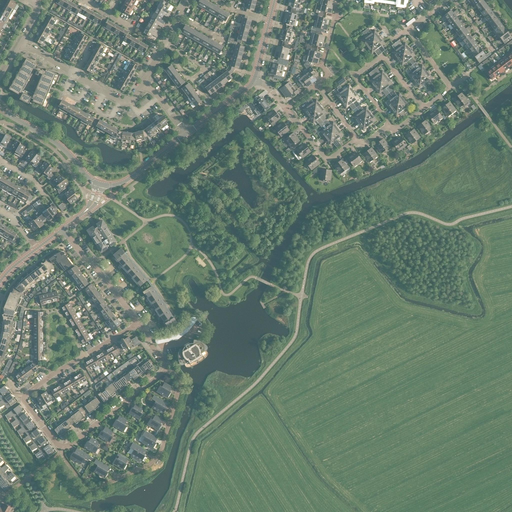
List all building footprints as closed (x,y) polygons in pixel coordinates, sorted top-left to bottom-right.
[(5,5),(14,10),(17,5),(8,0),(7,0),(7,1),(6,0),(5,2),(6,3),(5,5)] [(135,5),(134,5),(126,0),(125,2),(124,1),(123,5),(131,9),(132,10),(135,5)] [(161,0),(160,3),(157,8),(169,15),(171,12),(166,10),(168,8),(170,5),(161,0)] [(321,0),(320,5),(331,8),(332,3),(329,2),(329,0),(321,0)] [(482,0),(481,0),(475,5),(478,9),(485,4),(482,0)] [(64,8),(72,13),(76,6),(68,1),(64,8)] [(210,3),(206,1),(201,8),(206,11),(210,3)] [(300,4),(289,1),(288,6),(291,7),(291,10),(293,11),(294,8),(299,9),(300,4)] [(206,11),(211,13),(215,6),(210,3),(206,11)] [(253,11),(255,5),(247,3),(245,8),(244,8),(243,11),(249,13),(249,10),(253,11)] [(489,8),(485,4),(478,9),(481,13),(489,8)] [(3,9),(11,14),(14,10),(5,5),(4,6),(3,6),(2,7),(3,8),(3,9)] [(132,10),(131,9),(123,5),(120,9),(121,9),(120,11),(122,12),(122,11),(129,15),(132,10)] [(316,13),(320,14),(323,15),(325,16),(326,12),(330,13),(331,8),(320,5),(319,10),(317,10),(316,13)] [(80,8),(76,6),(72,13),(77,15),(78,13),(82,6),(80,8)] [(78,13),(82,15),(86,8),(82,6),(78,13)] [(220,9),(215,6),(211,13),(216,16),(220,9)] [(82,15),(86,17),(90,11),(86,8),(82,15)] [(169,15),(157,8),(154,13),(162,18),(163,15),(168,18),(169,15)] [(481,13),(484,17),(492,12),(489,8),(481,13)] [(0,10),(0,11),(1,12),(0,13),(0,14),(8,19),(11,14),(3,9),(2,10),(1,9),(0,10)] [(216,16),(220,19),(224,11),(220,9),(216,16)] [(290,13),(286,12),(285,18),(296,21),(297,15),(296,15),(296,12),(293,11),(291,10),(290,13)] [(451,10),(443,16),(442,17),(445,21),(458,12),(456,10),(453,13),(451,10)] [(94,13),(90,11),(86,17),(90,20),(94,13)] [(229,14),(224,11),(220,19),(225,22),(229,14)] [(492,11),(492,12),(484,17),(487,22),(496,15),(492,11)] [(448,26),(450,24),(457,19),(455,16),(459,13),(458,12),(445,21),(448,26)] [(90,20),(95,22),(98,15),(94,13),(90,20)] [(162,18),(154,13),(151,18),(164,25),(165,22),(161,20),(162,18)] [(0,20),(6,24),(8,19),(0,14),(0,20)] [(319,17),(317,17),(316,22),(327,25),(328,20),(324,19),(325,16),(323,15),(320,14),(319,17)] [(98,15),(95,22),(99,25),(103,18),(98,15)] [(251,20),(247,19),(248,16),(242,15),(241,18),(243,18),(241,23),(250,25),(251,20)] [(487,22),(490,26),(499,19),(496,15),(487,22)] [(47,20),(54,24),(56,20),(49,16),(47,20)] [(151,18),(148,23),(156,27),(158,25),(162,28),(164,25),(151,18)] [(296,21),(285,18),(283,23),(287,24),(286,27),(292,29),(293,26),(294,26),(296,21)] [(450,24),(453,28),(464,20),(463,18),(459,21),(457,19),(450,24)] [(490,26),(493,30),(501,24),(502,23),(499,19),(490,26)] [(54,24),(47,20),(44,24),(51,28),(54,24)] [(103,27),(107,30),(111,23),(107,20),(103,27)] [(453,28),(456,32),(463,27),(462,24),(465,22),(464,20),(453,28)] [(325,30),(327,25),(316,22),(315,27),(312,27),(311,30),(321,32),(322,29),(325,30)] [(107,30),(112,32),(116,25),(111,23),(107,30)] [(155,30),(156,27),(148,23),(145,28),(158,35),(160,32),(155,30)] [(51,28),(44,24),(42,28),(49,32),(51,28)] [(495,35),(496,35),(504,28),(501,24),(493,30),(492,31),(495,35)] [(112,32),(116,34),(120,27),(116,25),(112,32)] [(190,28),(185,25),(181,33),(186,35),(190,28)] [(465,29),(463,27),(456,32),(459,37),(470,28),(469,26),(465,29)] [(116,34),(120,37),(124,30),(120,27),(116,34)] [(285,30),(282,29),(280,35),(291,38),(293,32),(294,32),(296,30),(292,29),(286,27),(285,30)] [(47,36),(49,32),(42,28),(40,33),(47,36)] [(156,37),(158,35),(145,28),(142,33),(151,38),(152,35),(156,37)] [(190,38),(195,31),(190,28),(186,35),(190,38)] [(470,28),(459,37),(462,41),(469,35),(468,33),(472,30),(470,28)] [(499,39),(500,38),(507,32),(504,28),(496,35),(499,39)] [(373,42),(379,38),(376,34),(377,34),(374,30),(371,33),(369,30),(368,31),(367,29),(364,31),(366,33),(368,36),(373,42)] [(123,41),(128,32),(124,30),(120,37),(124,39),(123,41)] [(311,39),(322,42),(324,36),(320,35),(321,32),(311,30),(311,33),(313,33),(311,39)] [(195,31),(190,38),(195,41),(199,33),(195,31)] [(128,32),(123,41),(121,44),(125,46),(127,44),(131,37),(127,35),(128,32)] [(511,38),(507,32),(500,38),(503,42),(508,38),(509,40),(511,38)] [(40,33),(37,37),(44,41),(47,36),(40,33)] [(78,37),(84,41),(87,37),(80,33),(78,37)] [(199,33),(195,41),(200,43),(204,36),(199,33)] [(237,43),(241,44),(241,40),(245,42),(247,36),(239,34),(237,39),(237,43)] [(469,35),(462,41),(465,45),(476,36),(475,34),(471,37),(469,35)] [(290,43),(291,38),(280,35),(279,40),(282,41),(282,44),(288,45),(288,43),(290,43)] [(204,36),(200,43),(205,46),(209,39),(204,36)] [(364,44),(364,43),(367,47),(373,42),(368,36),(365,39),(364,38),(361,40),(364,44)] [(466,50),(476,43),(474,41),(478,38),(476,36),(465,45),(463,46),(466,50)] [(37,37),(35,41),(42,45),(44,41),(37,37)] [(75,42),(82,46),(84,41),(78,37),(75,42)] [(127,44),(131,46),(135,39),(131,37),(127,44)] [(382,40),(381,41),(379,38),(373,42),(381,53),(385,51),(385,50),(384,51),(382,49),(383,49),(381,46),(384,44),(382,40)] [(139,42),(135,39),(131,46),(135,48),(139,42)] [(209,49),(214,41),(209,39),(205,46),(209,49)] [(321,47),(322,42),(311,39),(310,44),(308,44),(307,46),(307,47),(317,49),(317,46),(321,47)] [(214,51),(218,44),(214,41),(209,49),(214,51)] [(397,41),(395,43),(403,54),(409,50),(407,46),(405,42),(401,45),(400,42),(399,43),(397,41)] [(82,46),(75,42),(73,46),(80,50),(82,46)] [(135,48),(140,51),(144,44),(139,42),(135,48)] [(378,55),(381,53),(373,42),(367,47),(369,50),(371,54),(374,51),(376,53),(377,53),(378,55)] [(469,54),(471,53),(483,44),(481,42),(477,45),(476,43),(466,50),(469,54)] [(395,55),(397,59),(403,54),(395,43),(392,45),(394,47),(393,47),(395,50),(392,52),(394,56),(395,55)] [(99,44),(96,48),(103,52),(105,48),(99,44)] [(140,51),(144,53),(148,46),(144,44),(140,51)] [(223,47),(218,44),(214,51),(219,54),(223,47)] [(276,51),(287,54),(288,49),(290,49),(292,46),(288,45),(282,44),(281,47),(277,46),(276,51)] [(474,57),(482,51),(480,49),(484,46),(483,44),(471,53),(469,54),(472,59),(474,57)] [(73,46),(70,50),(77,54),(80,50),(73,46)] [(316,52),(317,49),(307,47),(306,50),(308,50),(307,56),(318,58),(319,53),(316,52)] [(101,56),(103,52),(96,48),(94,52),(101,56)] [(75,58),(77,54),(70,50),(68,54),(75,58)] [(412,65),(414,63),(413,61),(414,61),(412,58),(415,56),(412,52),(412,53),(409,50),(403,54),(408,60),(412,65)] [(286,60),(287,54),(276,51),(274,57),(278,58),(277,61),(287,63),(287,60),(286,60)] [(482,51),(474,57),(479,63),(490,54),(489,52),(485,55),(482,51)] [(94,52),(91,56),(98,60),(101,56),(94,52)] [(72,62),(75,58),(68,54),(65,59),(72,62)] [(408,60),(403,54),(397,59),(400,62),(399,62),(402,66),(405,63),(405,62),(408,60)] [(501,58),(502,60),(508,67),(511,64),(505,55),(501,58)] [(96,65),(98,60),(91,56),(89,61),(96,65)] [(316,64),(318,58),(307,56),(307,57),(306,61),(303,60),(302,63),(312,66),(313,63),(316,64)] [(508,67),(502,60),(501,58),(497,61),(498,63),(504,70),(505,71),(509,68),(508,67)] [(42,70),(43,70),(38,67),(37,68),(35,66),(36,64),(26,59),(9,89),(18,95),(20,93),(21,93),(22,94),(19,100),(28,104),(30,101),(31,98),(32,99),(33,99),(32,102),(42,106),(56,74),(46,69),(45,72),(42,70)] [(89,61),(87,65),(93,69),(96,65),(89,61)] [(128,66),(135,70),(137,66),(137,65),(137,64),(133,62),(132,63),(131,62),(130,62),(128,61),(125,65),(128,66)] [(238,68),(240,63),(231,61),(230,66),(228,66),(228,68),(233,72),(234,67),(238,68)] [(287,64),(287,63),(277,61),(276,64),(273,63),(271,68),(283,71),(284,66),(286,66),(287,64)] [(413,67),(416,70),(420,76),(426,72),(424,69),(424,68),(422,65),(419,67),(417,65),(416,65),(414,63),(412,65),(413,67)] [(498,63),(494,66),(500,74),(504,70),(498,63)] [(489,68),(490,69),(496,77),(500,74),(494,66),(493,64),(489,68)] [(84,69),(91,73),(93,69),(87,65),(84,69)] [(123,69),(126,70),(133,74),(135,70),(128,66),(125,65),(123,69)] [(164,70),(168,75),(175,70),(171,65),(164,70)] [(414,81),(420,76),(416,70),(413,67),(412,65),(409,67),(411,69),(410,70),(412,72),(409,75),(411,78),(412,78),(414,81)] [(305,74),(311,83),(316,80),(313,77),(316,75),(310,67),(308,70),(309,71),(305,74)] [(228,68),(225,70),(226,71),(222,75),(228,81),(232,78),(229,75),(233,72),(228,68)] [(281,76),(283,71),(271,68),(270,74),(274,75),(273,78),(283,80),(283,77),(281,76)] [(372,71),(380,82),(386,78),(384,74),(385,74),(382,70),(379,73),(377,70),(376,71),(375,69),(372,71)] [(490,69),(487,72),(486,72),(492,80),(496,77),(490,69)] [(133,74),(126,70),(123,75),(130,79),(133,74)] [(178,74),(175,70),(168,75),(171,79),(178,74)] [(372,83),(375,87),(380,82),(372,71),(369,73),(371,75),(370,76),(372,78),(369,81),(371,84),(372,83)] [(429,81),(432,78),(429,74),(429,75),(426,72),(420,76),(425,82),(428,80),(429,81)] [(171,79),(174,83),(181,78),(178,74),(171,79)] [(307,86),(311,83),(305,74),(300,77),(299,75),(296,77),(299,81),(302,85),(305,83),(307,86)] [(123,75),(121,79),(128,83),(130,79),(123,75)] [(222,75),(218,78),(223,85),(228,81),(222,75)] [(425,82),(420,76),(414,81),(417,84),(416,85),(419,88),(422,85),(425,82)] [(181,78),(174,83),(178,88),(185,83),(181,78)] [(219,88),(223,85),(218,78),(214,81),(219,88)] [(386,78),(380,82),(385,88),(389,93),(392,91),(390,89),(391,89),(389,86),(392,84),(390,80),(389,81),(386,78)] [(125,87),(128,83),(121,79),(118,83),(125,87)] [(283,86),(280,89),(283,93),(292,86),(289,82),(288,83),(287,82),(286,80),(281,84),(283,86)] [(215,91),(219,88),(214,81),(209,84),(215,91)] [(389,93),(385,88),(380,82),(375,87),(377,90),(376,90),(379,94),(382,91),(384,94),(385,93),(386,95),(389,93)] [(123,91),(125,87),(118,83),(116,87),(123,91)] [(188,84),(182,89),(185,93),(192,88),(188,84)] [(210,95),(215,91),(209,84),(205,88),(210,95)] [(346,88),(343,91),(347,97),(353,92),(351,89),(352,88),(349,85),(346,88)] [(290,95),(292,98),(300,92),(300,91),(297,90),(296,91),(292,86),(283,93),(287,98),(290,95)] [(341,101),(347,97),(343,91),(339,86),(336,87),(338,89),(337,90),(339,93),(336,95),(338,98),(339,98),(341,101)] [(185,93),(188,98),(195,92),(192,88),(185,93)] [(356,108),(358,106),(357,104),(358,103),(356,101),(359,98),(356,95),(355,94),(356,92),(355,91),(353,92),(347,97),(356,108)] [(389,93),(393,98),(397,104),(403,100),(401,97),(402,96),(399,93),(396,95),(394,93),(393,93),(392,91),(389,93)] [(191,102),(198,97),(195,92),(188,98),(191,102)] [(461,93),(453,99),(459,108),(462,105),(463,106),(465,106),(469,104),(468,103),(470,101),(467,97),(465,98),(461,93)] [(198,97),(191,102),(195,106),(202,101),(198,97)] [(261,97),(251,105),(255,110),(257,108),(261,114),(269,108),(261,97)] [(356,108),(347,97),(341,101),(344,104),(343,105),(346,108),(349,106),(351,109),(352,108),(353,110),(356,108)] [(308,102),(310,105),(314,111),(320,107),(318,103),(319,103),(316,99),(313,102),(311,99),(310,100),(309,98),(306,100),(308,102)] [(389,106),(392,109),(397,104),(393,98),(390,101),(389,100),(386,103),(388,106),(389,106)] [(59,110),(63,112),(66,106),(63,104),(65,102),(62,100),(61,102),(59,100),(56,105),(59,106),(58,106),(60,107),(59,110)] [(403,100),(397,104),(406,116),(408,114),(406,112),(408,111),(406,109),(409,106),(407,103),(406,103),(403,100)] [(449,102),(441,108),(447,117),(455,111),(458,114),(460,113),(457,109),(455,110),(449,102)] [(406,116),(397,104),(392,109),(394,112),(393,113),(396,116),(399,114),(401,116),(402,115),(404,117),(406,116)] [(66,106),(63,112),(66,114),(68,112),(69,113),(73,106),(70,105),(69,107),(66,106)] [(308,116),(314,111),(310,105),(307,108),(306,107),(303,109),(305,113),(306,112),(308,116)] [(364,119),(370,114),(368,111),(369,111),(366,107),(363,110),(361,107),(360,108),(358,106),(356,108),(360,113),(364,119)] [(323,110),(320,107),(314,111),(323,122),(325,120),(324,118),(323,115),(326,113),(323,109),(323,110)] [(439,122),(439,121),(439,120),(442,118),(444,120),(446,119),(443,115),(441,117),(436,109),(427,116),(434,124),(436,122),(437,122),(438,122),(439,122)] [(269,122),(271,125),(272,124),(274,123),(280,118),(273,110),(263,118),(267,123),(268,123),(269,122)] [(78,118),(80,119),(84,112),(81,111),(79,113),(77,112),(73,118),(77,120),(78,118)] [(314,111),(308,116),(311,119),(310,119),(313,123),(316,120),(318,123),(319,123),(320,124),(323,122),(314,111)] [(356,120),(358,123),(364,119),(360,113),(357,115),(356,115),(353,117),(355,121),(356,120)] [(370,114),(364,119),(369,125),(376,120),(373,117),(373,118),(370,114)] [(90,120),(87,118),(84,124),(88,126),(89,124),(91,125),(92,124),(94,119),(91,117),(90,120)] [(360,127),(363,131),(369,125),(364,119),(358,123),(361,127),(360,127)] [(323,122),(331,133),(337,129),(335,126),(335,125),(333,122),(329,124),(328,122),(327,122),(325,120),(323,122)] [(431,129),(425,120),(417,127),(423,135),(431,129)] [(161,130),(164,127),(160,122),(158,124),(156,121),(153,123),(158,129),(159,128),(161,130)] [(282,122),(274,128),(281,137),(289,130),(282,122)] [(323,135),(325,138),(331,133),(323,122),(320,124),(321,126),(320,126),(323,129),(320,132),(322,135),(323,135)] [(105,131),(107,132),(110,126),(107,125),(106,127),(103,126),(100,132),(104,134),(105,131)] [(154,135),(150,129),(148,131),(146,129),(144,130),(147,137),(149,135),(151,137),(154,135)] [(340,132),(337,129),(331,133),(336,140),(343,135),(340,132)] [(408,131),(408,134),(405,136),(411,144),(420,138),(413,129),(411,132),(408,131)] [(142,134),(139,135),(141,141),(145,140),(144,138),(147,137),(144,130),(141,131),(142,134)] [(116,138),(118,139),(121,132),(118,131),(117,133),(114,132),(111,138),(115,140),(116,138)] [(136,143),(141,141),(139,135),(136,136),(135,133),(132,133),(133,141),(136,140),(136,143)] [(292,147),(299,141),(293,133),(285,139),(291,148),(289,149),(290,151),(293,149),(292,147)] [(331,133),(325,138),(328,141),(327,142),(330,145),(333,143),(335,146),(336,145),(337,147),(340,145),(339,143),(336,140),(331,133)] [(11,137),(6,134),(1,143),(6,145),(5,147),(7,149),(10,143),(8,142),(11,137)] [(406,145),(400,137),(392,143),(398,151),(406,145)] [(375,145),(381,153),(389,147),(383,139),(375,145)] [(15,152),(20,144),(21,142),(16,140),(13,145),(10,143),(7,149),(10,150),(11,148),(16,151),(14,154),(15,152)] [(294,151),(293,152),(299,160),(310,152),(304,143),(301,146),(299,144),(295,148),(296,149),(296,150),(294,151)] [(20,144),(15,152),(14,154),(22,158),(25,153),(22,152),(25,147),(20,144)] [(371,148),(363,154),(369,162),(377,156),(371,148)] [(27,159),(30,162),(36,155),(32,151),(30,154),(27,152),(26,154),(22,159),(23,159),(21,162),(23,164),(27,159)] [(347,159),(353,167),(362,160),(355,152),(347,159)] [(37,154),(36,155),(30,162),(31,162),(31,161),(36,165),(34,167),(36,168),(40,163),(38,162),(42,157),(37,154)] [(313,155),(305,162),(311,170),(319,164),(313,155)] [(348,168),(342,159),(334,166),(340,174),(343,172),(345,172),(345,170),(348,168)] [(44,172),(44,173),(50,165),(45,161),(42,165),(40,163),(36,168),(39,170),(40,168),(44,172)] [(53,175),(51,173),(54,169),(49,166),(50,165),(44,173),(48,176),(47,178),(49,180),(53,175)] [(321,169),(319,179),(323,180),(324,182),(326,180),(330,181),(331,170),(321,169)] [(56,179),(55,177),(48,182),(50,184),(53,181),(57,186),(64,180),(60,176),(56,179)] [(58,192),(59,194),(61,193),(66,189),(68,188),(66,186),(68,184),(65,180),(64,180),(57,186),(56,186),(59,191),(58,192)] [(2,189),(7,192),(12,183),(7,181),(2,189)] [(11,195),(12,194),(16,186),(12,183),(7,192),(11,195)] [(16,186),(12,194),(11,195),(16,197),(21,189),(21,188),(17,185),(16,186)] [(21,200),(26,191),(26,190),(24,189),(23,190),(21,189),(16,197),(21,200)] [(66,189),(61,193),(59,194),(61,197),(65,194),(68,199),(75,193),(71,189),(68,192),(66,189)] [(30,194),(26,191),(21,200),(26,203),(30,194)] [(75,193),(68,199),(67,199),(71,204),(78,199),(74,194),(75,193)] [(51,206),(47,210),(53,218),(54,218),(53,217),(57,214),(55,211),(57,209),(52,203),(50,204),(51,206)] [(53,218),(47,210),(46,208),(41,211),(40,210),(38,212),(44,220),(46,219),(49,222),(53,218)] [(33,220),(35,222),(39,228),(44,224),(42,222),(44,220),(38,212),(35,214),(36,215),(35,216),(35,217),(36,219),(34,221),(33,220)] [(39,228),(35,222),(33,220),(29,223),(26,220),(24,222),(29,228),(31,227),(34,231),(38,227),(39,228)] [(88,232),(94,241),(100,250),(103,249),(104,250),(107,248),(105,245),(108,243),(110,246),(116,242),(103,222),(100,224),(99,223),(96,225),(98,227),(95,229),(93,227),(90,229),(91,230),(88,232)] [(12,231),(7,228),(2,237),(7,240),(12,231)] [(7,240),(14,244),(17,243),(19,240),(18,237),(15,236),(16,234),(12,231),(7,240)] [(147,280),(124,254),(125,253),(121,248),(113,255),(120,263),(119,264),(139,287),(147,280)] [(48,260),(51,264),(56,260),(59,265),(59,264),(64,270),(63,271),(64,271),(65,270),(66,268),(67,267),(68,267),(68,266),(67,265),(68,265),(70,267),(73,264),(67,258),(64,254),(65,253),(64,253),(63,254),(62,253),(63,252),(62,252),(61,252),(60,252),(57,254),(55,255),(53,256),(52,256),(48,260)] [(49,271),(51,270),(54,269),(54,268),(51,264),(48,260),(46,259),(44,263),(43,264),(49,271)] [(49,273),(49,271),(43,264),(43,263),(41,263),(40,266),(38,267),(44,275),(46,273),(49,273)] [(44,277),(44,275),(38,267),(36,266),(35,270),(34,271),(39,279),(39,278),(41,277),(44,277)] [(69,277),(71,276),(78,271),(75,266),(66,273),(69,277)] [(39,278),(39,279),(34,271),(33,271),(32,270),(30,273),(29,275),(35,282),(37,281),(40,280),(39,278)] [(78,271),(71,276),(69,277),(73,281),(74,280),(82,275),(78,271)] [(35,284),(35,282),(29,275),(29,274),(27,273),(25,277),(24,278),(24,279),(30,286),(32,284),(35,284)] [(77,285),(78,285),(85,279),(82,275),(74,280),(73,281),(77,285)] [(20,282),(19,283),(26,289),(28,288),(30,287),(30,286),(24,279),(24,278),(22,277),(20,282)] [(79,290),(81,289),(88,284),(85,279),(78,285),(77,285),(76,286),(79,290)] [(26,289),(19,283),(17,282),(16,286),(15,288),(23,294),(23,293),(24,292),(27,291),(26,289)] [(91,284),(84,289),(88,294),(95,288),(91,284)] [(172,318),(170,314),(151,286),(142,292),(144,294),(145,293),(145,294),(144,294),(161,320),(162,319),(168,328),(177,322),(174,317),(172,318)] [(23,293),(23,294),(15,288),(15,287),(13,287),(12,292),(11,293),(20,298),(21,296),(23,295),(23,293)] [(98,293),(95,288),(88,294),(91,298),(98,293)] [(20,298),(11,293),(10,292),(10,294),(9,294),(8,297),(8,298),(8,299),(7,302),(6,302),(6,303),(5,303),(4,306),(4,308),(16,311),(21,299),(20,298)] [(57,292),(51,293),(53,302),(59,301),(57,292)] [(91,298),(94,302),(101,297),(102,296),(99,292),(98,293),(91,298)] [(47,304),(53,302),(51,293),(45,295),(47,304)] [(41,305),(47,304),(45,295),(39,296),(41,305)] [(94,302),(97,306),(97,307),(104,302),(105,301),(101,297),(94,302)] [(97,306),(96,307),(100,312),(107,306),(104,302),(97,307),(97,306)] [(72,308),(69,303),(61,308),(64,313),(72,308)] [(108,306),(107,306),(100,312),(103,316),(110,311),(111,310),(108,306)] [(4,314),(13,316),(14,314),(16,311),(4,308),(3,308),(4,312),(4,314)] [(75,313),(72,308),(64,313),(67,318),(75,313)] [(110,311),(103,316),(106,320),(113,315),(110,311)] [(78,319),(75,313),(67,318),(70,323),(78,319)] [(113,315),(106,320),(110,325),(117,319),(113,315)] [(81,324),(78,319),(70,323),(73,329),(81,324)] [(117,319),(110,325),(113,329),(120,324),(117,319)] [(84,329),(81,324),(73,329),(76,334),(84,329)] [(87,334),(84,329),(76,334),(79,339),(87,334)] [(11,334),(2,332),(1,332),(0,332),(0,333),(1,336),(1,338),(10,340),(10,337),(13,335),(11,334)] [(87,334),(79,339),(82,344),(88,341),(90,340),(91,340),(93,338),(89,333),(87,334)] [(0,343),(8,346),(9,343),(11,341),(10,340),(1,338),(0,338),(0,337),(0,343)] [(123,340),(127,346),(127,347),(128,348),(133,345),(134,347),(137,346),(133,339),(130,340),(128,337),(124,340),(123,340)] [(123,349),(127,347),(127,346),(123,340),(124,340),(123,339),(118,342),(120,345),(117,346),(121,353),(124,352),(123,349)] [(206,350),(206,349),(207,349),(207,348),(207,347),(207,346),(206,346),(205,345),(203,344),(202,343),(200,342),(198,341),(196,340),(194,340),(193,343),(195,344),(195,345),(191,348),(188,344),(185,346),(188,350),(187,351),(187,350),(184,352),(182,352),(183,350),(182,350),(179,349),(179,351),(178,353),(178,355),(178,357),(178,358),(178,359),(179,361),(179,362),(179,363),(180,363),(180,364),(181,364),(181,365),(182,365),(183,364),(188,361),(190,364),(194,362),(193,360),(198,357),(199,358),(203,356),(201,353),(206,350)] [(8,346),(0,343),(0,349),(6,352),(7,349),(9,347),(8,346)] [(115,345),(109,348),(114,356),(119,353),(115,345)] [(104,351),(109,359),(114,356),(109,348),(104,351)] [(109,359),(104,351),(99,354),(104,362),(109,359)] [(94,357),(98,365),(104,362),(99,354),(94,357)] [(98,365),(94,357),(88,360),(93,368),(98,365)] [(145,370),(147,368),(149,371),(154,367),(151,364),(153,362),(150,359),(149,360),(148,359),(143,362),(142,361),(139,363),(143,368),(145,370)] [(88,360),(83,363),(88,371),(93,368),(88,360)] [(31,361),(27,364),(28,366),(33,373),(38,370),(37,368),(39,366),(36,363),(33,362),(31,361)] [(143,368),(139,363),(132,368),(139,376),(143,373),(142,372),(145,370),(143,368)] [(29,376),(33,373),(28,366),(24,369),(29,376)] [(130,379),(132,377),(134,380),(139,376),(132,368),(125,373),(130,379)] [(25,380),(29,376),(24,369),(20,372),(19,373),(25,380)] [(20,383),(25,380),(19,373),(20,372),(19,371),(14,375),(20,383)] [(82,372),(77,375),(81,383),(87,380),(82,372)] [(119,380),(125,387),(129,383),(127,381),(130,379),(125,373),(123,375),(124,376),(119,380)] [(71,378),(76,386),(81,383),(77,375),(71,378)] [(66,381),(71,389),(76,386),(71,378),(66,381)] [(116,390),(118,388),(120,390),(125,387),(119,380),(115,383),(114,382),(111,384),(116,390)] [(61,384),(66,392),(71,389),(66,381),(61,384)] [(164,396),(167,398),(168,397),(168,396),(169,396),(169,395),(170,394),(170,393),(170,392),(169,392),(172,387),(164,383),(162,386),(160,385),(156,391),(162,394),(161,395),(164,397),(164,396)] [(61,384),(56,387),(61,395),(66,392),(61,384)] [(116,390),(111,384),(104,389),(105,390),(111,397),(115,394),(114,391),(116,390)] [(0,399),(1,401),(10,394),(12,393),(9,390),(8,391),(4,386),(0,388),(0,399)] [(55,399),(61,395),(56,387),(50,390),(55,399)] [(98,395),(100,398),(104,403),(111,397),(105,390),(101,394),(100,393),(98,395)] [(41,395),(41,396),(42,396),(46,403),(51,401),(52,402),(54,400),(50,394),(48,395),(46,392),(41,395)] [(18,401),(15,398),(14,399),(10,394),(1,401),(0,401),(0,407),(4,405),(7,409),(18,401)] [(39,402),(36,403),(40,410),(43,408),(41,406),(46,403),(42,396),(41,396),(37,399),(39,402)] [(95,396),(88,402),(94,410),(98,407),(97,404),(99,402),(95,396)] [(155,403),(152,408),(157,411),(159,413),(160,412),(162,414),(163,413),(164,412),(164,411),(165,411),(165,410),(165,409),(166,408),(165,408),(167,403),(154,396),(151,400),(155,403)] [(90,413),(94,410),(88,402),(83,405),(86,409),(84,411),(85,413),(88,411),(90,413)] [(129,412),(128,413),(139,419),(143,413),(141,412),(143,408),(135,404),(133,408),(132,408),(131,409),(130,409),(130,410),(129,411),(129,412)] [(13,416),(16,420),(25,413),(26,412),(24,409),(23,410),(19,405),(5,415),(7,419),(13,416)] [(83,415),(85,413),(84,411),(81,413),(78,409),(74,412),(80,421),(85,417),(83,415)] [(76,424),(80,421),(74,412),(67,418),(71,423),(74,422),(76,424)] [(16,420),(11,423),(13,427),(19,424),(22,428),(31,421),(32,420),(30,417),(29,418),(25,413),(16,420)] [(151,417),(147,424),(152,427),(152,428),(154,429),(155,429),(158,430),(158,429),(159,429),(159,428),(160,428),(160,427),(160,426),(161,425),(160,424),(162,420),(155,415),(153,419),(151,417)] [(117,421),(116,420),(115,421),(114,422),(113,423),(113,424),(113,425),(115,427),(115,428),(118,429),(123,432),(127,425),(125,424),(127,420),(119,416),(117,421)] [(67,418),(60,423),(66,431),(71,428),(69,425),(71,423),(67,418)] [(28,435),(37,429),(38,428),(36,425),(35,426),(31,421),(22,428),(17,431),(19,435),(25,432),(28,435)] [(62,434),(66,431),(60,423),(53,428),(57,434),(60,432),(62,434)] [(101,438),(102,439),(103,440),(104,439),(109,442),(113,436),(111,434),(113,431),(105,427),(103,431),(101,431),(101,432),(100,432),(100,433),(99,433),(99,434),(99,435),(98,436),(101,438)] [(31,440),(34,443),(43,437),(44,436),(42,433),(41,434),(37,429),(28,435),(23,439),(25,443),(31,440)] [(150,447),(152,449),(153,448),(153,447),(154,447),(154,446),(155,446),(155,445),(155,444),(156,443),(155,443),(157,438),(144,430),(143,431),(142,433),(141,435),(145,437),(142,442),(147,445),(147,446),(149,448),(150,447)] [(37,448),(40,451),(49,445),(50,444),(48,441),(47,442),(43,437),(34,443),(29,447),(31,451),(37,448)] [(89,451),(90,450),(95,453),(99,446),(97,445),(98,442),(91,438),(88,442),(87,442),(86,443),(86,444),(85,444),(85,445),(85,446),(84,447),(87,449),(89,451)] [(144,457),(145,456),(144,455),(146,451),(133,443),(130,448),(134,450),(131,455),(133,457),(132,459),(140,463),(141,461),(142,460),(143,460),(143,459),(144,458),(144,457)] [(56,451),(54,449),(53,450),(49,445),(40,451),(35,455),(37,459),(43,455),(46,459),(56,451)] [(77,449),(76,450),(74,453),(73,452),(73,453),(72,454),(71,454),(71,455),(71,456),(70,456),(70,457),(70,458),(73,459),(72,460),(75,462),(75,461),(81,464),(84,457),(82,456),(84,453),(77,449)] [(126,465),(126,464),(125,464),(128,459),(118,453),(112,463),(117,466),(117,467),(120,469),(120,468),(123,470),(123,469),(124,468),(125,468),(125,467),(125,466),(126,465)] [(97,467),(94,472),(99,475),(99,476),(99,477),(100,478),(101,478),(102,478),(103,477),(104,478),(105,477),(106,476),(106,475),(107,475),(107,474),(107,473),(108,472),(107,472),(109,467),(96,460),(93,464),(97,467)] [(1,468),(0,468),(0,481),(7,476),(4,473),(9,468),(6,465),(1,468)] [(12,472),(7,476),(0,481),(0,485),(2,488),(0,489),(3,492),(13,484),(10,480),(15,476),(12,472)]
